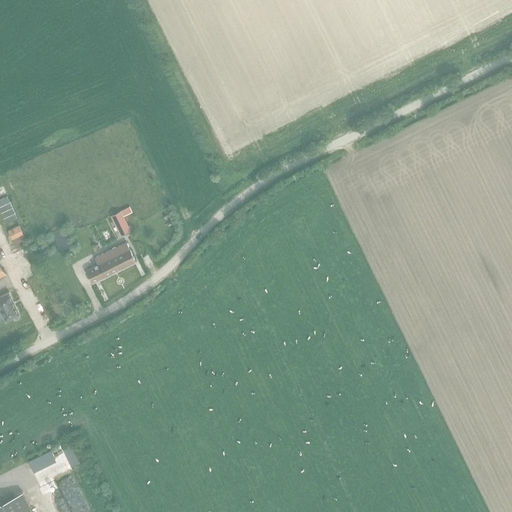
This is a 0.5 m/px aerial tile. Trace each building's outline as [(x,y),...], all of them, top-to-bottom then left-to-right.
[(0,199),(0,211),(6,223),(17,218),(7,196),(0,199)] [(121,235),(130,231),(121,211),(111,216),(121,235)] [(8,231),(11,237),(22,232),(19,226),(8,231)] [(86,270),(92,282),(136,261),(126,241),(94,257),(98,264),(86,270)] [(0,318),(3,317),(5,321),(20,314),(9,291),(0,295),(0,318)] [(32,511),(22,492),(0,502),(0,511),(32,511)]
